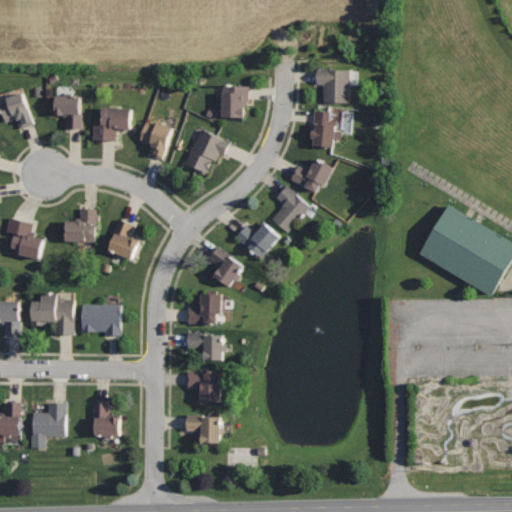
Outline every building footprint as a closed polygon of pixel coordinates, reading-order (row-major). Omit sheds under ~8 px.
[(352,68),(318,67),(317,82),(324,82),(324,102),(351,102),(352,68)] [(250,84),(224,83),(223,116),(245,116),(246,104),(250,104),(250,84)] [(24,91),(8,97),(9,100),(0,102),(0,105),(6,122),(18,117),(21,127),(35,122),(24,91)] [(82,94),(56,94),(55,113),(64,113),(64,116),(69,116),(69,127),(82,127),(82,94)] [(132,107),(103,106),(103,124),(94,124),(94,139),(117,140),(117,130),(121,130),(121,127),(132,128),(132,107)] [(331,110),(316,108),(314,123),(317,123),(316,129),(313,128),(312,136),(316,137),(315,144),(333,146),(336,120),(330,119),(331,110)] [(175,126),(157,120),(155,123),(147,120),(140,138),(152,142),(151,144),(154,145),(151,153),(164,158),(175,126)] [(203,127),(187,161),(208,171),(214,158),(217,159),(221,152),(224,154),(231,140),(203,127)] [(316,157),(313,165),(310,164),(308,168),(299,163),(291,178),(317,191),(321,182),(326,184),(335,166),(316,157)] [(288,184),(278,196),(285,202),(272,216),(288,231),(312,205),(288,184)] [(511,239),(450,201),(420,251),(493,296),(511,265),(511,239)] [(98,207),(82,207),(82,218),(77,218),(77,219),(67,219),(67,240),(87,240),(87,236),(97,236),(98,207)] [(12,217),(9,231),(16,233),(13,246),(22,248),(21,253),(40,258),(45,237),(34,235),(35,231),(32,230),(34,222),(12,217)] [(120,218),(114,232),(115,233),(109,248),(133,258),(141,239),(129,234),(134,223),(120,218)] [(264,220),(255,230),(247,224),(237,235),(261,258),(281,236),(264,220)] [(219,245),(211,256),(220,262),(213,272),(231,285),(245,264),(232,255),(233,254),(219,245)] [(223,292),(219,292),(219,290),(208,289),(208,292),(203,292),(203,302),(199,301),(199,306),(189,306),(188,322),(218,323),(218,313),(223,313),(223,292)] [(58,293),(43,292),(43,300),(33,300),(33,324),(45,325),(45,323),(57,323),(56,332),(76,333),(77,297),(58,297),(58,293)] [(22,300),(0,300),(0,320),(3,320),(3,323),(6,323),(6,333),(22,333),(22,300)] [(123,303),(83,302),(82,330),(97,331),(97,330),(107,330),(107,334),(122,335),(123,303)] [(206,331),(189,331),(188,347),(202,347),(202,358),(224,359),(225,334),(206,333),(206,331)] [(217,371),(188,370),(188,387),(197,388),(197,391),(201,391),(201,401),(222,401),(223,380),(216,380),(217,371)] [(23,401),(7,401),(7,411),(0,411),(0,433),(23,433),(23,401)] [(68,402),(50,401),(50,412),(34,412),(34,446),(48,446),(48,436),(68,436),(68,402)] [(109,402),(94,403),(95,435),(121,434),(121,413),(109,413),(109,402)] [(222,416),(204,416),(204,412),(187,412),(187,429),(203,429),(203,441),(222,441),(222,416)]
